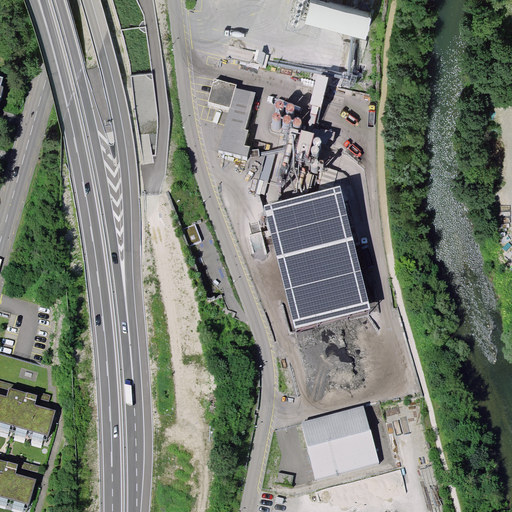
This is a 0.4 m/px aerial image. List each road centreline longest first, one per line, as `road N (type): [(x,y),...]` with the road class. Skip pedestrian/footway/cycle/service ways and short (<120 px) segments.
road 1 (residential): [(248,511),(272,367),(202,163),(178,0)]
road 2 (trunk): [(43,0),(100,270),(116,511)]
road 3 (trunk): [(132,449),(105,194),(59,0)]
road 4 (trunk): [(132,449),(128,167),(91,0)]
road 5 (tertiary): [(65,0),(0,241)]
